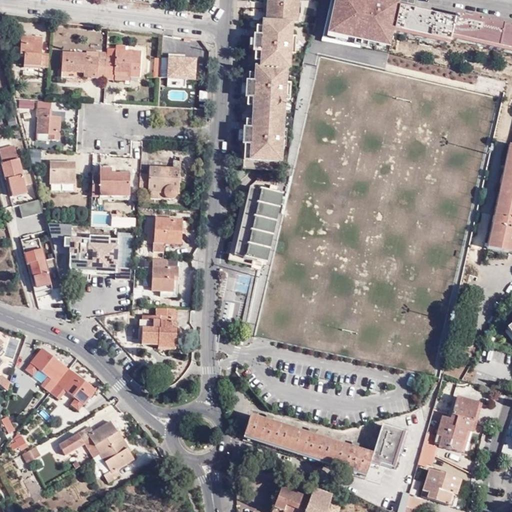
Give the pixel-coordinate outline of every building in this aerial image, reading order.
[(243,126),(242,143),(245,143),(249,143),(248,167),(278,168),(278,161),(280,161),(286,67),(288,67),(291,21),(296,21),(297,0),(267,0),(268,4),(269,5),(266,9),(265,20),(262,19),(261,26),(265,30),(264,34),(256,34),(253,34),(252,51),(255,51),(263,51),(263,56),(259,59),(259,65),(254,65),(253,73),(257,77),(257,80),(248,80),(245,80),(244,96),(247,96),(256,96),(255,100),(251,104),(250,119),(254,123),(254,127),(245,127),(243,126)] [(398,1),(393,27),(409,31),(410,26),(435,31),(434,36),(449,40),(451,35),(458,37),(459,33),(483,38),(482,42),(505,47),(506,43),(511,43),(511,21),(481,14),(482,11),(473,9),(473,13),(456,9),(454,14),(431,8),(432,4),(424,3),(423,7),(398,1)] [(265,30),(261,26),(256,26),(256,34),(264,34),(265,30)] [(410,26),(409,31),(434,36),(435,31),(410,26)] [(458,37),(482,42),(483,38),(459,33),(458,37)] [(24,67),(48,69),(48,55),(40,54),(40,42),(34,42),(34,39),(19,37),(18,55),(24,55),(24,67)] [(117,50),(107,49),(107,51),(106,61),(105,79),(114,80),(115,73),(128,74),(128,77),(138,78),(140,53),(117,51),(117,50)] [(263,51),(255,51),(254,59),(259,59),(263,56),(263,51)] [(160,63),(160,72),(159,78),(194,80),(195,60),(189,59),(183,59),(183,54),(171,53),(171,58),(160,57),(160,63)] [(84,78),(105,79),(106,61),(86,59),(86,55),(63,54),(61,73),(84,74),(84,78)] [(471,87),(473,73),(443,68),(440,82),(471,87)] [(61,79),(84,81),(84,78),(84,74),(61,73),(61,79)] [(19,100),(20,109),(35,108),(35,98),(19,100)] [(52,110),(39,109),(38,115),(41,116),(39,133),(37,133),(35,140),(48,142),(48,140),(59,141),(60,118),(52,117),(52,110)] [(16,115),(7,117),(9,126),(18,124),(16,115)] [(254,123),(250,119),(246,119),(245,127),(254,127),(254,123)] [(485,246),(488,247),(511,143),(509,143),(485,246)] [(511,143),(488,247),(511,252),(511,143)] [(0,158),(2,165),(17,161),(15,151),(0,155),(0,158)] [(11,192),(25,188),(25,186),(31,185),(28,174),(22,175),(18,161),(17,161),(2,165),(8,192),(11,192)] [(51,185),(77,185),(77,162),(51,162),(51,185)] [(100,172),(93,171),(92,193),(128,195),(129,171),(118,170),(117,173),(112,173),(112,165),(101,164),(100,172)] [(171,196),(171,197),(172,199),(173,200),(174,201),(176,201),(177,201),(178,200),(179,198),(179,197),(179,195),(180,170),(150,169),(149,175),(140,175),(139,193),(149,193),(172,194),(171,196)] [(249,185),(233,254),(265,261),(281,193),(249,185)] [(21,215),(42,212),(40,199),(19,202),(21,215)] [(183,220),(157,218),(155,242),(164,243),(181,245),(183,220)] [(49,223),(50,236),(72,235),(71,222),(49,223)] [(91,240),(83,239),(80,267),(89,268),(89,264),(107,265),(107,269),(117,270),(119,246),(91,244),(91,240)] [(34,253),(31,242),(21,245),(24,255),(34,253)] [(155,242),(153,243),(152,253),(163,253),(164,243),(155,242)] [(164,243),(163,253),(165,254),(164,255),(182,257),(183,245),(181,245),(164,243)] [(52,248),(44,250),(45,255),(46,255),(49,266),(56,264),(52,248)] [(31,255),(25,257),(29,271),(33,270),(39,291),(54,287),(49,266),(46,255),(45,255),(32,258),(31,255)] [(175,276),(180,276),(180,268),(167,267),(167,260),(155,259),(153,290),(163,291),(173,291),(175,276)] [(37,298),(56,293),(54,287),(39,291),(33,270),(29,271),(37,298)] [(162,296),(178,297),(180,276),(175,276),(173,291),(163,291),(162,296)] [(141,299),(143,289),(134,287),(132,297),(141,299)] [(175,318),(176,309),(155,308),(154,315),(154,319),(141,318),(139,342),(156,344),(156,341),(173,343),(174,331),(170,330),(171,318),(175,318)] [(156,341),(156,344),(156,348),(172,349),(173,343),(156,341)] [(32,363),(39,369),(58,384),(70,370),(43,349),(32,363)] [(39,369),(32,363),(31,363),(24,370),(33,377),(39,369)] [(70,370),(58,384),(76,397),(85,404),(96,390),(70,370)] [(0,380),(0,385),(6,390),(10,385),(11,383),(3,377),(0,380)] [(69,405),(78,412),(85,404),(76,397),(69,405)] [(469,434),(476,406),(455,400),(449,422),(443,420),(438,437),(435,445),(440,447),(439,449),(460,455),(466,433),(469,434)] [(370,461),(379,464),(391,467),(403,431),(382,424),(377,439),(374,438),(372,443),(376,444),(373,452),(359,447),(360,442),(354,440),(352,445),(316,434),(318,430),(310,428),(309,432),(272,421),(273,417),(267,415),(266,419),(251,415),(245,435),(366,472),(369,464),(370,461)] [(8,418),(1,421),(9,434),(15,431),(8,418)] [(83,440),(89,437),(100,454),(123,440),(116,429),(115,429),(111,421),(94,431),(91,426),(79,432),(83,440)] [(395,468),(407,432),(403,431),(391,467),(395,468)] [(83,440),(79,432),(75,435),(83,450),(88,448),(83,440)] [(423,452),(431,457),(435,445),(438,437),(428,434),(423,452)] [(243,438),(365,475),(366,472),(245,435),(243,438)] [(22,436),(15,440),(20,450),(28,446),(22,436)] [(131,451),(123,440),(100,454),(109,470),(103,474),(108,482),(120,475),(117,469),(134,459),(129,452),(131,451)] [(30,462),(24,452),(13,458),(18,468),(30,462)] [(431,457),(423,452),(419,465),(426,467),(427,463),(429,464),(431,457)] [(424,492),(429,494),(428,499),(427,500),(450,506),(454,496),(457,497),(458,497),(463,480),(429,470),(422,492),(424,492)] [(36,471),(23,478),(36,500),(40,497),(37,491),(45,487),(36,471)] [(305,511),(309,504),(302,501),(307,488),(285,479),(271,511),(305,511)] [(335,511),(341,500),(324,492),(314,511),(335,511)] [(407,511),(411,495),(412,494),(405,493),(399,511),(407,511)] [(424,500),(411,495),(407,511),(415,511),(417,508),(421,509),(424,500)]
